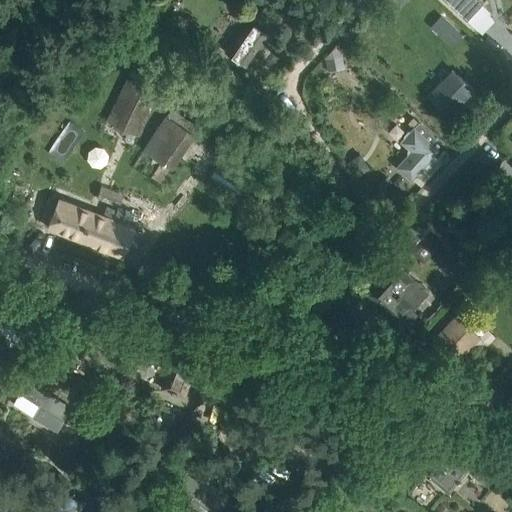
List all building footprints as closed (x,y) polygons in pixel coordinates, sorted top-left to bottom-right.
[(481,0),(445,0),(466,19),(483,1),(481,0)] [(272,23),(280,10),(266,1),(258,14),(272,23)] [(431,26),(441,36),(451,25),(441,16),(431,26)] [(223,52),(244,66),(268,33),(247,19),(223,52)] [(324,57),(327,71),(344,67),(341,53),(335,46),(324,57)] [(452,69),(427,95),(447,114),(472,88),(452,69)] [(161,89),(129,74),(109,119),(141,133),(161,89)] [(180,113),(175,121),(164,114),(141,149),(171,169),(199,126),(180,113)] [(395,167),(411,181),(439,150),(413,126),(399,141),(410,151),(395,167)] [(47,227),(122,255),(138,217),(145,198),(126,190),(118,210),(117,209),(112,220),(58,199),(47,227)] [(411,224),(401,234),(415,247),(410,252),(422,263),(434,251),(422,240),(425,236),(411,224)] [(372,294),(398,319),(413,303),(415,306),(428,292),(415,280),(412,283),(397,268),(372,294)] [(24,336),(17,329),(27,320),(6,298),(0,303),(0,329),(15,345),(24,336)] [(431,340),(455,363),(480,336),(456,314),(431,340)] [(28,359),(53,369),(55,364),(71,372),(76,359),(52,347),(35,341),(28,359)] [(161,388),(186,397),(199,359),(174,350),(161,388)] [(81,356),(72,374),(88,380),(96,364),(81,356)] [(14,403),(57,430),(71,407),(28,380),(14,403)] [(396,448),(407,457),(416,447),(405,438),(396,448)] [(444,448),(424,472),(447,492),(468,468),(444,448)] [(192,494),(215,510),(223,499),(188,473),(179,485),(180,486),(169,502),(181,511),(192,494)]
